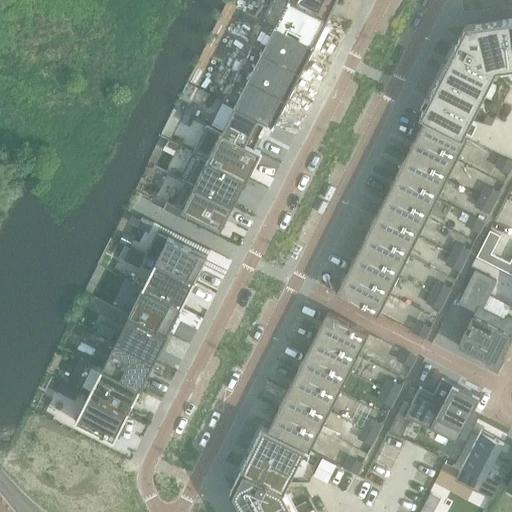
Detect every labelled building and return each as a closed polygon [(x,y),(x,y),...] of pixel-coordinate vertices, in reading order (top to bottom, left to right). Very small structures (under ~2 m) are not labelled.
[(291,0),(287,0),(275,25),(312,44),(314,45),(316,42),(320,43),(330,24),(326,22),(328,18),(291,0)] [(291,0),(328,18),(337,0),(291,0)] [(422,110),(420,116),(425,119),(463,138),(466,131),(497,70),(511,67),(511,19),(465,26),(422,110)] [(275,25),(261,52),(299,71),(312,44),(275,25)] [(261,52),(248,79),(285,98),(299,71),(261,52)] [(248,79),(234,106),(235,106),(267,123),(272,124),(285,98),(248,79)] [(235,106),(222,133),(260,152),(261,152),(254,149),(267,123),(235,106)] [(487,115),(483,123),(491,125),(494,119),(487,115)] [(456,160),(467,139),(463,138),(425,119),(415,139),(456,160)] [(207,125),(193,152),(247,179),(260,152),(222,133),(207,125)] [(447,179),(456,160),(415,139),(405,158),(447,179)] [(193,152),(179,179),(185,182),(233,206),(247,179),(193,152)] [(437,198),(447,179),(405,158),(395,177),(437,198)] [(509,174),(511,168),(511,162),(507,160),(502,171),(509,174)] [(427,218),(437,198),(395,177),(386,197),(427,218)] [(185,182),(173,205),(221,230),(233,206),(185,182)] [(494,203),(500,193),(493,189),(487,200),(494,203)] [(417,237),(427,218),(386,197),(376,216),(417,237)] [(489,214),(494,203),(487,200),(482,210),(489,214)] [(408,256),(417,237),(376,216),(366,235),(408,256)] [(479,233),(485,223),(477,219),(472,229),(479,233)] [(490,231),(476,257),(511,274),(511,258),(509,263),(491,254),(500,236),(490,231)] [(157,232),(145,256),(195,281),(207,257),(157,232)] [(398,275),(408,256),(366,235),(357,255),(398,275)] [(125,245),(119,258),(150,273),(143,288),(181,307),(182,308),(195,281),(145,256),(125,245)] [(465,261),(471,250),(463,247),(458,257),(465,261)] [(388,295),(398,275),(357,255),(347,274),(388,295)] [(460,272),(465,261),(458,257),(453,268),(460,272)] [(475,270),(459,303),(476,312),(458,346),(486,360),(484,364),(497,371),(504,357),(501,356),(511,334),(511,318),(508,317),(506,320),(483,308),(496,281),(475,270)] [(378,315),(388,295),(347,274),(337,294),(378,315)] [(446,300),(451,289),(444,285),(439,296),(446,300)] [(143,288),(129,315),(168,334),(182,308),(181,307),(143,288)] [(440,310),(446,300),(439,296),(433,307),(440,310)] [(359,353),(369,333),(327,312),(317,332),(359,353)] [(129,315),(116,341),(155,361),(168,334),(129,315)] [(426,339),(431,328),(424,325),(419,335),(419,336),(426,339)] [(349,372),(359,353),(317,332),(308,351),(349,372)] [(116,342),(102,368),(141,388),(155,361),(116,342)] [(339,392),(349,372),(308,351),(298,371),(339,392)] [(411,367),(417,357),(410,353),(409,354),(404,364),(411,367)] [(102,368),(88,395),(89,395),(127,415),(128,415),(141,388),(102,368)] [(329,411),(339,392),(298,371),(288,390),(329,411)] [(444,380),(442,379),(432,397),(420,391),(422,388),(420,387),(405,416),(407,417),(409,414),(458,439),(479,397),(452,384),(451,386),(443,382),(444,380)] [(397,396),(402,386),(395,382),(390,393),(397,396)] [(70,386),(65,396),(74,401),(79,391),(70,386)] [(320,430),(329,411),(288,390),(278,409),(320,430)] [(391,407),(397,396),(390,393),(384,404),(391,407)] [(88,395),(75,421),(75,422),(114,441),(127,415),(89,395),(89,396),(88,395)] [(310,450),(320,430),(278,409),(268,430),(310,450)] [(377,435),(383,424),(376,421),(370,431),(377,435)] [(263,427),(230,492),(240,511),(295,511),(284,491),(305,449),(268,430),(263,427)] [(481,430),(455,480),(493,499),(506,473),(491,466),(504,442),(494,436),(495,434),(483,428),(482,430),(481,430)] [(372,446),(377,435),(370,431),(365,442),(372,446)] [(357,475),(363,464),(356,460),(350,471),(357,475)]
